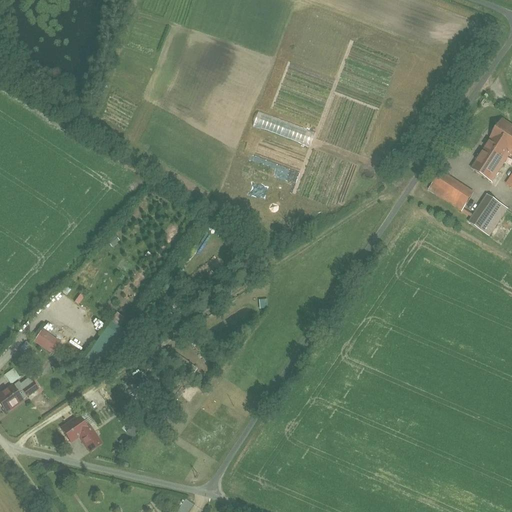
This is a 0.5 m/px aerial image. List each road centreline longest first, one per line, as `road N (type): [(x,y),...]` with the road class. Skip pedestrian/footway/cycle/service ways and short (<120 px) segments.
road 1 (unclassified): [(511,34),(211,485)]
road 2 (unclassified): [(211,485),(8,440)]
